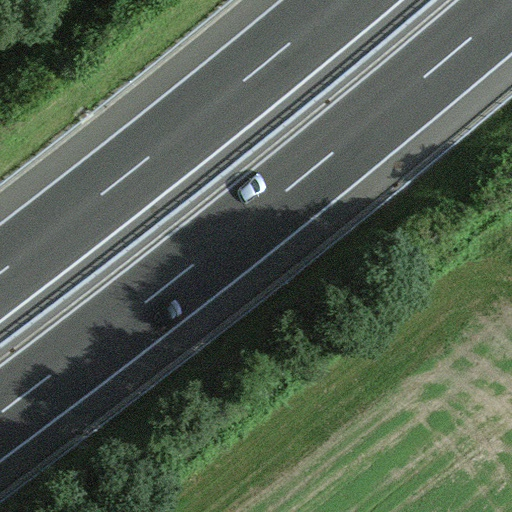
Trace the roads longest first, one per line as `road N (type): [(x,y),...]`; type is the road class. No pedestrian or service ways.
road 1 (motorway): [(0,419),(511,4)]
road 2 (motorway): [(350,0),(0,282)]
